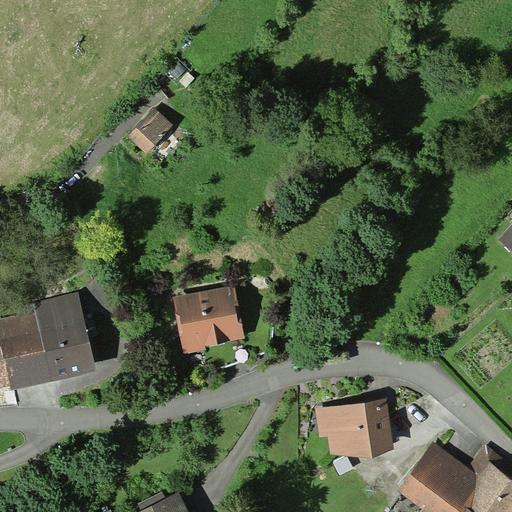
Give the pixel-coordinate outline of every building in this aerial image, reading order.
[(166,128),(149,113),(128,137),(145,151),(166,128)] [(511,226),(498,241),(511,252),(511,226)] [(444,285),(451,292),(461,281),(454,274),(444,285)] [(207,340),(237,334),(229,293),(218,295),(217,298),(209,299),(206,297),(177,303),(183,336),(180,341),(182,352),(201,348),(207,340)] [(79,339),(94,336),(89,315),(74,318),(69,298),(35,307),(16,310),(17,319),(0,322),(0,344),(0,346),(0,385),(86,368),(79,339)] [(340,450),(384,444),(379,404),(334,411),(340,450)] [(416,469),(402,489),(424,505),(418,511),(511,511),(511,480),(497,471),(503,463),(484,447),(463,474),(434,453),(420,472),(416,469)] [(181,511),(174,497),(157,505),(154,498),(140,506),(142,511),(181,511)]
